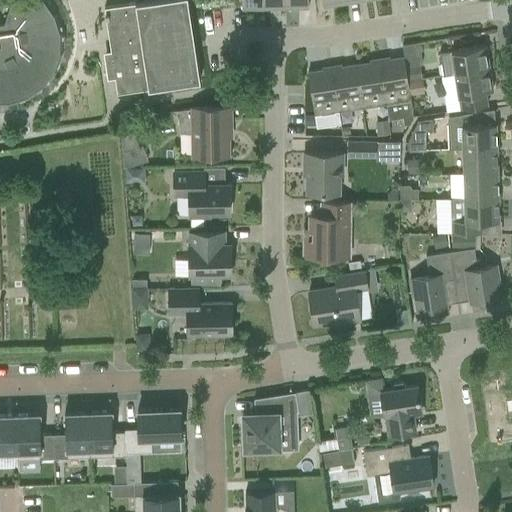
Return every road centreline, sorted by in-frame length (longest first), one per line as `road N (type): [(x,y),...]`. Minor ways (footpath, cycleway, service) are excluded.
road 1 (residential): [(289,371),(272,262),(273,45),(511,8)]
road 2 (residential): [(0,387),(211,382)]
road 3 (residential): [(468,511),(442,347)]
road 4 (residential): [(289,371),(442,347)]
road 5 (residential): [(216,511),(211,382)]
